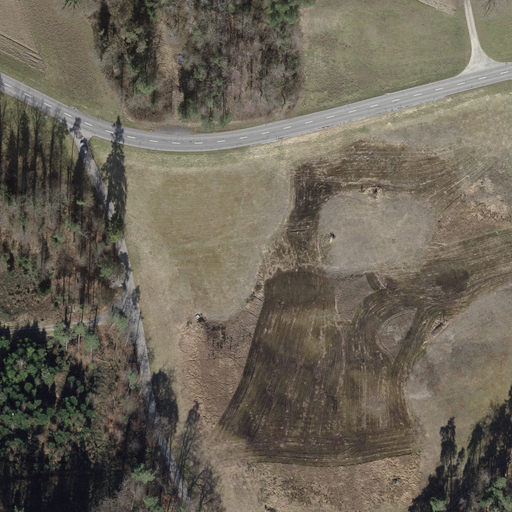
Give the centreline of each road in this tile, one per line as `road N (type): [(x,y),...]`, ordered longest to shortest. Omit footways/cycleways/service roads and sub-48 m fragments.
road 1 (secondary): [(511,73),(228,143),(175,145),(72,119),(0,82)]
road 2 (track): [(72,119),(117,230),(154,417),(188,511)]
road 3 (track): [(0,331),(132,324)]
road 4 (track): [(175,145),(173,64),(153,26)]
